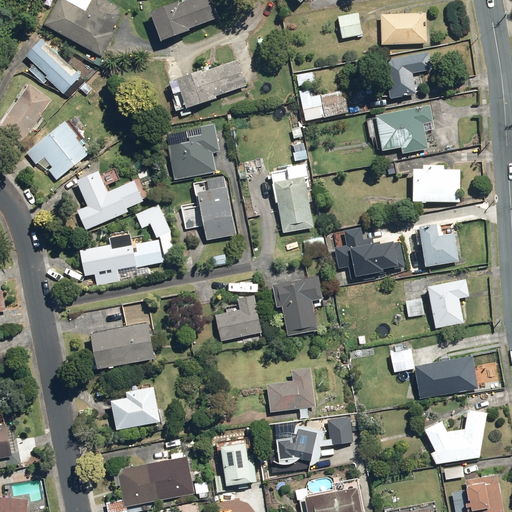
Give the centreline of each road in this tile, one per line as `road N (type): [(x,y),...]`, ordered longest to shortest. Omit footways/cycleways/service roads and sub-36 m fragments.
road 1 (residential): [(80,511),(32,250),(0,183)]
road 2 (unknown): [(55,306),(235,271),(245,246),(229,166)]
road 3 (residential): [(505,156),(485,0)]
road 4 (unknown): [(155,50),(210,46),(247,20),(259,0)]
